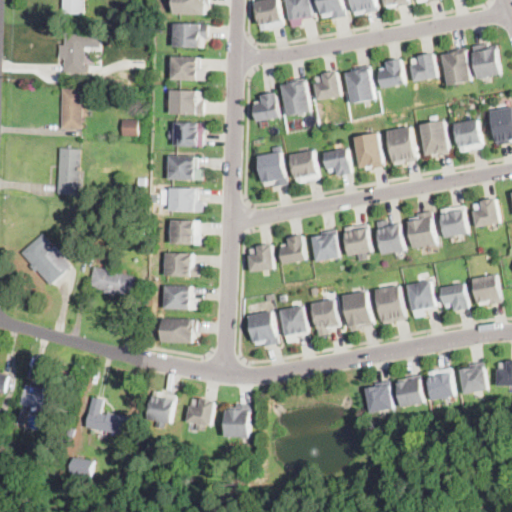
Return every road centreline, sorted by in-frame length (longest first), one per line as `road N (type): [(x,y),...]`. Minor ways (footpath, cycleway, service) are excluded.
road 1 (tertiary): [(0,320),(143,360),(253,376),(511,332)]
road 2 (residential): [(226,374),(238,0)]
road 3 (residential): [(511,169),(232,222)]
road 4 (residential): [(237,60),(510,12)]
